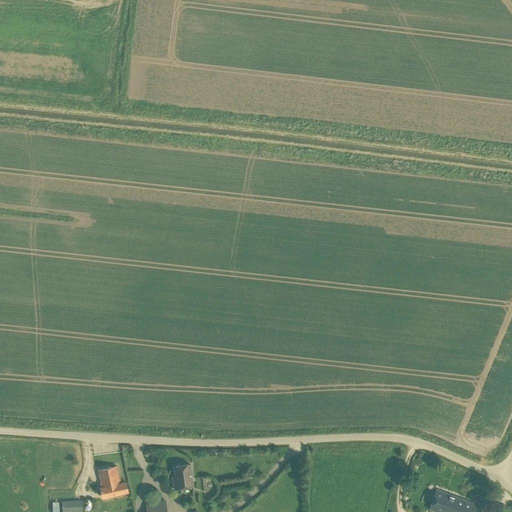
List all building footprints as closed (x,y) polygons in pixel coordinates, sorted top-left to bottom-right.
[(174,489),(193,486),(190,464),(174,466),(175,477),(173,478),(174,489)] [(121,482),(117,465),(99,469),(102,487),(100,487),(102,497),(128,491),(126,481),(121,482)] [(411,484),(401,487),(409,506),(418,503),(411,484)] [(457,497),(452,511),(480,511),(482,506),(457,497)] [(146,511),(167,511),(166,500),(145,503),(146,511)] [(62,511),(82,511),(82,501),(62,501),(62,511)]
